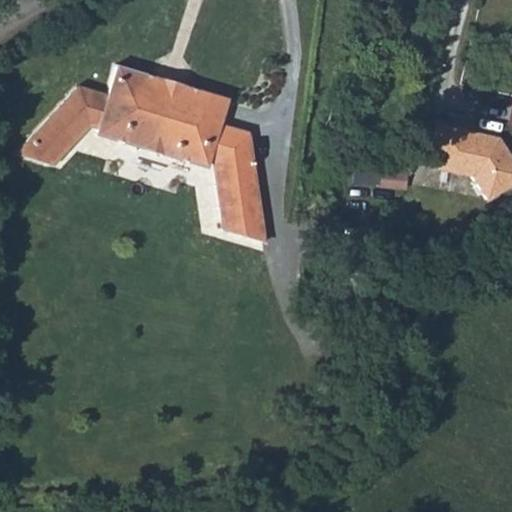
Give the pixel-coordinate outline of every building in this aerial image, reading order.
[(16,157),(54,169),(91,125),(99,128),(98,134),(209,165),(210,159),(219,163),(227,231),(265,243),(250,130),(221,121),(228,95),(180,80),(175,93),(162,88),(165,76),(117,63),(110,88),(80,80),(16,157)] [(180,80),(165,76),(162,88),(175,93),(180,80)] [(480,147),(441,137),(435,161),(452,166),(447,183),(473,190),(487,214),(511,198),(511,171),(501,152),(490,150),(489,153),(479,151),(480,147)] [(452,166),(435,161),(431,179),(447,183),(452,166)] [(352,179),(377,182),(378,167),(354,164),(352,179)] [(405,186),(407,168),(381,165),(379,184),(405,186)]
